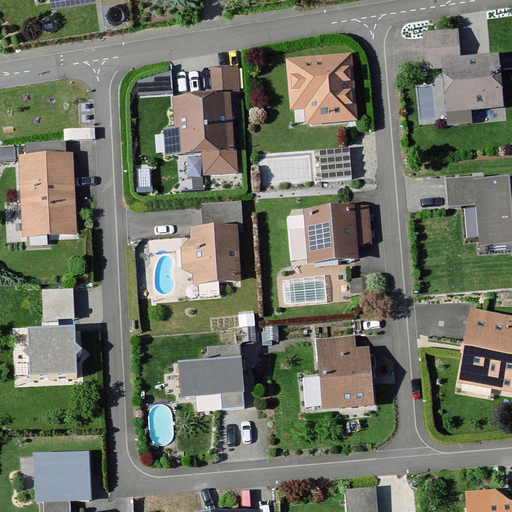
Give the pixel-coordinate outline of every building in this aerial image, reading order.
[(457,30),(426,33),(430,68),(444,66),(449,110),(500,105),(495,55),(460,58),(457,30)] [(350,55),(286,59),(290,109),(305,108),(307,129),(355,126),(350,55)] [(236,59),(203,61),(204,69),(172,71),(177,153),(201,151),(203,170),(233,168),(228,94),(238,93),(236,59)] [(322,173),(351,174),(351,149),(322,149),(322,173)] [(71,151),(18,153),(22,236),(75,234),(71,151)] [(473,174),(444,176),(447,208),(474,206),(477,250),(511,247),(511,203),(510,180),(474,182),(473,174)] [(244,221),(244,199),(203,200),(203,222),(244,221)] [(368,203),(305,207),(308,264),(357,261),(356,243),(370,242),(368,203)] [(236,224),(184,226),(187,284),(239,282),(236,224)] [(44,326),(23,327),(25,372),(75,371),(72,289),(43,290),(44,326)] [(511,317),(471,310),(459,380),(511,389),(511,317)] [(353,337),(318,340),(325,407),(372,402),(366,349),(354,350),(353,337)] [(240,359),(178,363),(180,395),(223,392),(224,408),(244,407),(240,359)] [(89,447),(33,450),(37,502),(92,498),(89,447)] [(403,511),(401,481),(376,483),(377,498),(347,501),(348,511),(403,511)] [(467,499),(467,511),(511,511),(511,507),(507,508),(495,496),(467,499)]
